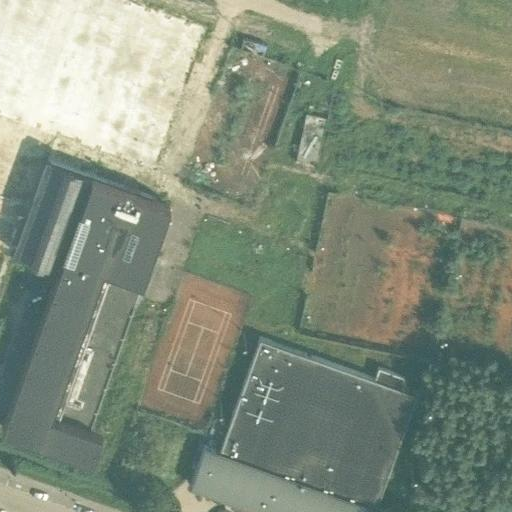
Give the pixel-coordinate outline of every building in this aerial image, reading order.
[(59,0),(42,0),(36,17),(72,30),(80,7),(59,0)] [(130,0),(129,5),(138,8),(141,0),(130,0)] [(157,0),(154,9),(190,21),(197,0),(157,0)] [(277,0),(277,2),(313,14),(317,0),(277,0)] [(415,0),(392,0),(387,15),(423,28),(431,5),(415,0)] [(277,2),(269,24),(305,37),(313,14),(277,2)] [(154,9),(146,31),(182,44),(190,21),(154,9)] [(326,14),(323,23),(332,26),(335,17),(326,14)] [(387,15),(379,38),(415,51),(423,28),(387,15)] [(36,17),(28,40),(64,53),(72,30),(36,17)] [(335,17),(332,26),(341,30),(345,21),(335,17)] [(350,23),(347,32),(357,35),(360,26),(350,23)] [(269,24),(261,47),(297,59),(305,37),(269,24)] [(360,26),(357,35),(366,39),(369,29),(360,26)] [(85,30),(82,39),(91,42),(94,33),(85,30)] [(146,31),(138,54),(174,66),(182,44),(146,31)] [(94,33),(91,42),(100,45),(104,36),(94,33)] [(511,34),(509,33),(501,56),(511,59),(511,34)] [(109,38),(106,48),(116,51),(119,42),(109,38)] [(379,38),(371,61),(406,73),(415,51),(379,38)] [(28,40),(20,63),(56,75),(64,53),(28,40)] [(119,42),(116,51),(125,54),(128,45),(119,42)] [(261,47),(253,69),(289,82),(297,59),(261,47)] [(138,54),(130,76),(165,89),(174,66),(138,54)] [(511,59),(501,56),(493,79),(511,85),(511,59)] [(313,60),(309,69),(319,73),(322,63),(313,60)] [(371,61),(363,83),(398,96),(406,73),(371,61)] [(19,62),(10,86),(52,101),(60,77),(56,75),(20,63),(19,62)] [(322,63),(319,73),(328,76),(331,67),(322,63)] [(331,67),(328,76),(338,79),(341,70),(331,67)] [(253,69),(245,92),(281,105),(289,82),(253,69)] [(341,70),(338,79),(347,83),(350,74),(341,70)] [(69,74),(66,84),(75,87),(78,78),(69,74)] [(122,99),(157,112),(165,89),(130,76),(122,99)] [(78,78),(75,87),(84,90),(88,81),(78,78)] [(511,85),(493,79),(485,101),(511,110),(511,85)] [(93,83),(90,92),(100,96),(103,87),(93,83)] [(363,83),(355,106),(390,118),(398,96),(363,83)] [(103,87),(100,96),(109,99),(112,90),(103,87)] [(245,92),(237,115),(272,127),(281,105),(245,92)] [(118,97),(109,121),(150,136),(159,112),(157,112),(122,99),(118,97)] [(511,110),(485,101),(477,124),(511,136),(511,110)] [(294,104),(290,113),(300,117),(303,108),(294,104)] [(355,106),(347,128),(382,141),(390,118),(355,106)] [(303,108),(300,117),(309,120),(312,111),(303,108)] [(318,113),(315,122),(324,126),(327,116),(318,113)] [(237,115),(229,137),(264,150),(272,127),(237,115)] [(327,116),(324,126),(334,129),(337,120),(327,116)] [(511,136),(477,124),(469,146),(504,159),(511,136)] [(347,128),(339,151),(374,164),(382,141),(347,128)] [(227,137),(219,161),(260,176),(269,151),(264,150),(229,137),(227,137)] [(469,146),(461,169),(496,182),(504,159),(469,146)] [(278,149),(274,158),(284,162),(287,152),(278,149)] [(331,173),(366,186),(374,164),(339,151),(331,173)] [(287,152),(284,162),(293,165),(296,156),(287,152)] [(302,158),(299,167),(308,170),(311,161),(302,158)] [(158,199),(49,160),(19,243),(16,252),(17,253),(18,250),(32,255),(27,270),(31,272),(35,273),(41,258),(59,265),(38,325),(2,426),(92,458),(102,431),(90,427),(136,300),(170,204),(158,199)] [(311,161),(308,170),(318,174),(321,165),(311,161)] [(461,169),(452,192),(488,204),(496,182),(461,169)] [(326,172),(317,196),(359,211),(368,187),(366,186),(331,173),(326,172)] [(452,192),(444,214),(480,227),(488,204),(452,192)] [(444,214),(436,238),(471,251),(480,227),(444,214)] [(511,511),(511,335),(289,254),(270,308),(293,317),(298,304),(511,382),(511,416),(493,511),(434,511),(435,508),(410,504),(408,511),(511,511)] [(229,497),(231,506),(264,500),(266,509),(265,511),(268,511),(372,511),(412,403),(416,392),(399,386),(403,375),(378,365),(374,377),(260,336),(219,449),(204,443),(190,483),(229,497)]
